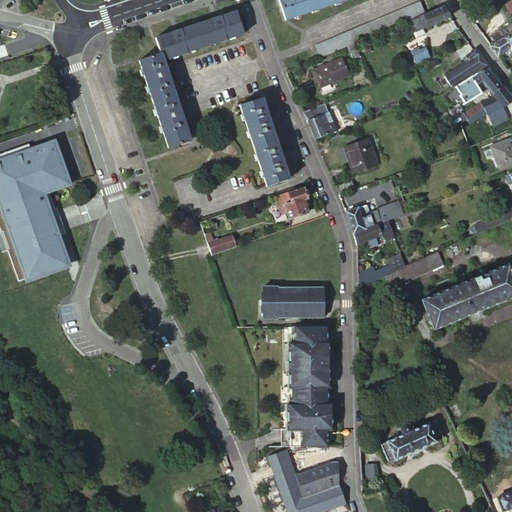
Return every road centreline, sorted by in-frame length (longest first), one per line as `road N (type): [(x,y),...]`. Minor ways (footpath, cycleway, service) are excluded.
road 1 (residential): [(357,511),(348,477),(345,242),(249,0)]
road 2 (residential): [(70,30),(72,67),(126,230),(251,511)]
